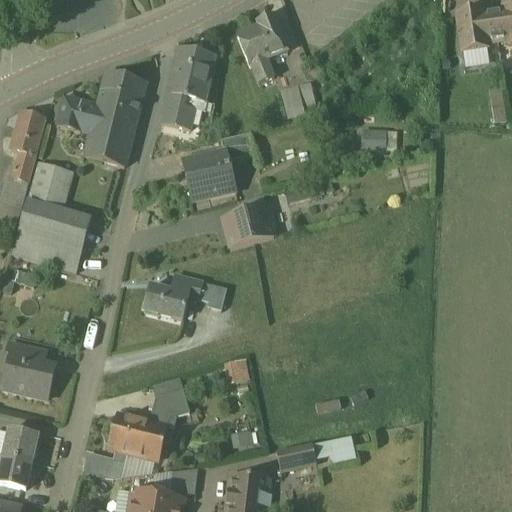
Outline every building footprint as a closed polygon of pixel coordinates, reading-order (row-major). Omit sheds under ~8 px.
[(511,6),(503,8),(503,12),(494,14),(498,45),(508,44),(509,48),(511,47),(511,6)] [(483,11),(463,14),(464,20),(457,21),(462,55),(489,51),(488,47),(498,45),(494,14),(484,15),(483,11)] [(259,29),(238,37),(251,70),(252,69),(259,87),(275,81),(267,63),(289,54),(274,18),(257,25),(259,29)] [(216,60),(179,51),(169,97),(198,104),(206,105),(216,60)] [(107,78),(99,109),(98,109),(98,110),(65,101),(58,129),(92,138),(86,161),(125,171),(146,87),(107,78)] [(511,84),(483,83),(481,109),(511,111),(511,84)] [(298,90),(282,94),(288,118),(305,114),(298,90)] [(198,104),(169,97),(162,127),(191,133),(198,104)] [(47,122),(21,115),(11,153),(19,156),(36,160),(46,123),(47,122)] [(387,129),(361,129),(361,158),(387,158),(387,129)] [(251,137),(222,144),(225,155),(227,155),(229,164),(256,158),(251,137)] [(225,155),(184,165),(192,201),(207,197),(208,201),(236,194),(229,164),(227,155),(225,155)] [(36,160),(19,156),(12,181),(28,187),(36,160)] [(74,176),(39,166),(29,204),(28,204),(13,258),(77,277),(91,222),(63,214),(74,176)] [(12,182),(7,180),(0,206),(22,212),(28,187),(12,181),(12,182)] [(320,185),(285,194),(289,207),(323,197),(320,185)] [(269,211),(224,223),(232,253),(274,241),(271,229),(274,228),(269,211)] [(171,295),(151,290),(145,313),(183,323),(189,301),(199,303),(203,286),(175,279),(171,295)] [(48,356),(9,348),(5,367),(9,368),(3,393),(48,403),(55,371),(45,369),(48,356)] [(246,360),(225,365),(229,386),(251,381),(246,360)] [(184,393),(157,401),(150,427),(152,428),(174,433),(180,409),(187,406),(184,393)] [(150,427),(117,419),(109,452),(120,455),(119,459),(126,461),(127,456),(144,461),(149,442),(152,428),(150,427)] [(174,433),(152,428),(149,442),(160,445),(161,447),(170,449),(174,433)] [(38,439),(10,433),(4,460),(32,466),(38,439)] [(234,447),(253,446),(252,433),(233,435),(234,447)] [(352,439),(314,444),(317,462),(331,460),(332,466),(356,462),(352,439)] [(160,445),(149,442),(144,461),(156,464),(161,447),(160,445)] [(312,447),(276,455),(281,475),(317,467),(312,447)] [(32,466),(4,460),(0,477),(0,486),(26,493),(32,466)] [(197,472),(171,472),(170,497),(197,497),(197,472)] [(270,482),(230,478),(226,511),(266,511),(267,511),(269,511),(271,497),(268,497),(270,482)] [(181,511),(183,503),(135,495),(132,511),(181,511)]
